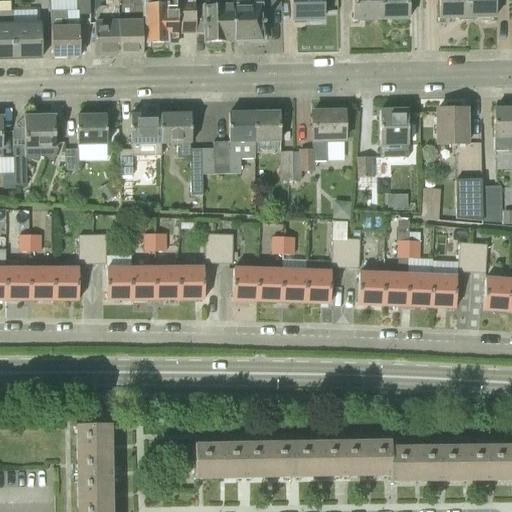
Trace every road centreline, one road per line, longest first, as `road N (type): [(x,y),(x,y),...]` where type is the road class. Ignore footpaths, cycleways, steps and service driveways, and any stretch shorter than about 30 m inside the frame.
road 1 (tertiary): [(511,384),(366,375),(0,375)]
road 2 (residential): [(511,351),(0,336)]
road 3 (unclassified): [(0,84),(511,74)]
